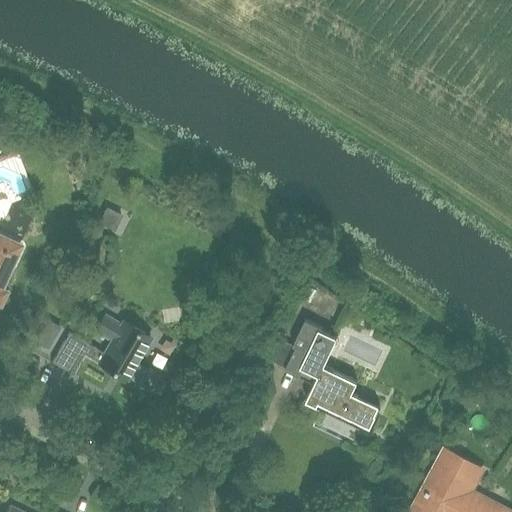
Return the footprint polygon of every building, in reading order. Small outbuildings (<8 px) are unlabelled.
[(119,231),(125,214),(106,207),(99,223),(119,231)] [(0,305),(0,306),(8,290),(1,287),(16,254),(0,247),(0,305)] [(150,392),(160,375),(137,362),(150,337),(122,321),(120,325),(104,316),(96,330),(112,339),(105,352),(69,332),(53,361),(73,373),(84,354),(150,392)] [(48,348),(61,326),(49,319),(36,341),(48,348)] [(304,368),(318,375),(306,400),(367,429),(379,405),(352,392),(357,380),(324,365),(338,337),(322,329),(323,328),(305,319),(294,344),(296,345),(285,369),(301,376),(304,368)] [(511,511),(511,508),(470,486),(471,483),(473,484),(483,466),(449,447),(416,510),(420,511),(511,511)]
